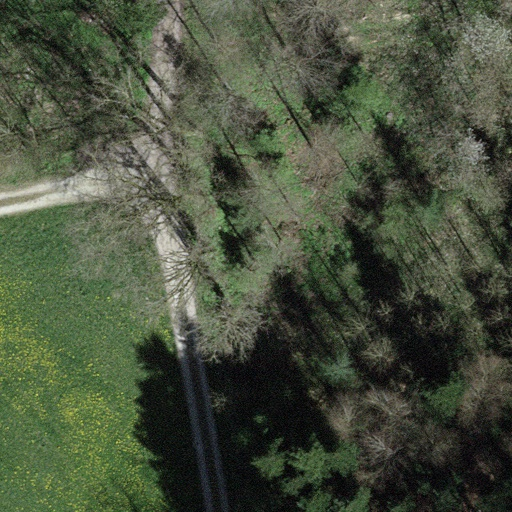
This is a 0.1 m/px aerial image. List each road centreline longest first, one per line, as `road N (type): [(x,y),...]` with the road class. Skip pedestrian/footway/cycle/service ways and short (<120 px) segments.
road 1 (track): [(216,511),(168,180),(0,205)]
road 2 (track): [(173,0),(168,180)]
